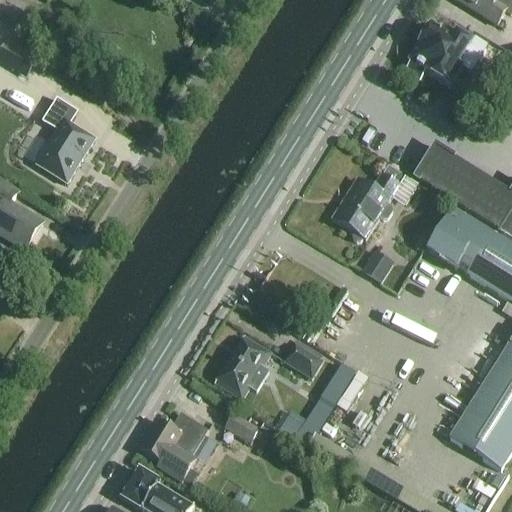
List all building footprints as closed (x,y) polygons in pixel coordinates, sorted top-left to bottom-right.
[(511,0),(449,0),(496,29),(504,16),(511,20),(511,17),(511,0)] [(470,45),(443,28),(438,36),(431,32),(429,35),(427,36),(425,37),(423,39),(422,42),(421,44),(421,47),(419,50),(420,50),(410,67),(405,75),(420,85),(426,76),(450,91),(464,68),(467,63),(464,61),(468,55),(494,71),(504,54),(476,36),(470,45)] [(18,51),(7,68),(17,74),(28,56),(18,51)] [(58,136),(37,170),(67,189),(95,144),(70,129),(78,116),(57,103),(42,126),(58,136)] [(511,198),(477,176),(456,162),(441,152),(434,148),(432,151),(429,156),(413,181),(415,181),(420,185),(497,235),(511,244),(511,195),(511,196),(511,198)] [(388,209),(400,190),(406,181),(387,169),(371,193),(357,184),(332,223),(355,237),(352,241),(353,245),(356,247),(361,246),(363,243),(365,244),(379,222),(383,225),(388,224),(393,217),(392,212),(388,209)] [(0,238),(25,255),(43,227),(12,208),(20,196),(0,183),(0,211),(0,212),(0,238)] [(501,475),(511,457),(511,249),(453,212),(427,254),(511,308),(511,344),(449,443),(501,475)] [(269,375),(263,371),(271,358),(244,341),(214,388),(241,405),(250,392),(256,396),(269,375)] [(298,348),(286,366),(314,383),(325,364),(298,348)] [(288,405),(274,426),(289,436),(303,415),(288,405)] [(208,436),(181,418),(171,433),(158,425),(140,454),(163,468),(160,473),(181,487),(183,484),(189,474),(196,464),(192,461),(208,436)] [(233,418),(224,433),(250,448),(259,434),(233,418)] [(408,511),(435,511),(315,441),(308,453),(408,511)] [(135,511),(190,511),(156,491),(158,486),(138,474),(120,502),(135,511)] [(198,479),(189,474),(183,484),(192,489),(198,479)]
